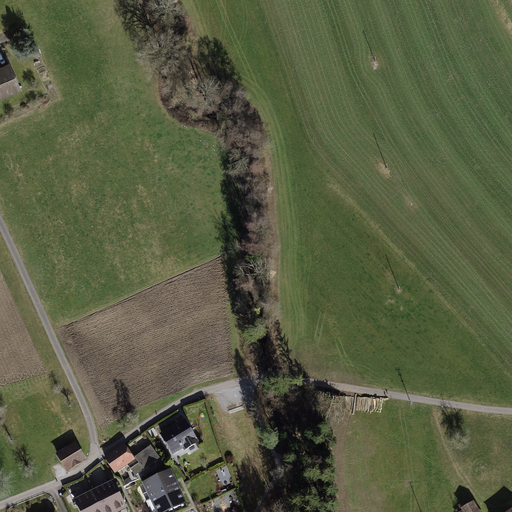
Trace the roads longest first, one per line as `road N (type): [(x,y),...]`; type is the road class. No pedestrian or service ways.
road 1 (residential): [(511,411),(288,381),(234,382),(189,397),(95,459)]
road 2 (residential): [(0,220),(91,426),(95,459)]
